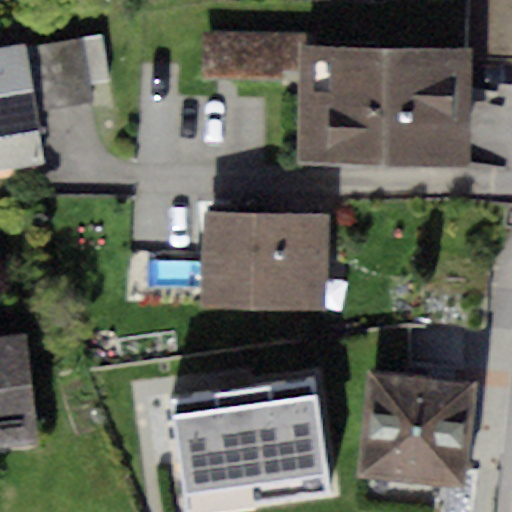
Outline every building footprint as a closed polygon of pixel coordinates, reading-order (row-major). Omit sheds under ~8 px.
[(24,48),(34,111),(94,102),(83,38),(24,48)] [(296,42),(209,43),(209,85),(297,83),(296,42)] [(24,48),(0,51),(0,139),(38,133),(34,111),(24,48)] [(478,56),(305,54),(304,168),(477,169),(478,56)] [(335,229),(207,225),(205,316),(332,319),(335,229)] [(29,347),(0,350),(0,446),(39,442),(29,347)] [(483,397),(344,391),(340,484),(479,490),(483,397)] [(313,400),(168,420),(180,502),(324,482),(313,400)]
